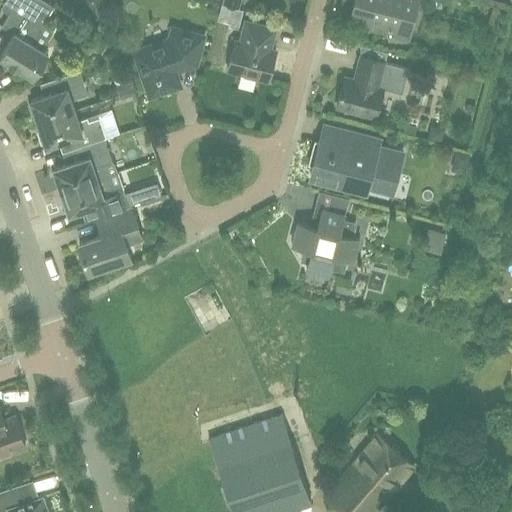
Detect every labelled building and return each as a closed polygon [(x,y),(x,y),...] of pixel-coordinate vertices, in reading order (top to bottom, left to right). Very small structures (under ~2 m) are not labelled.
[(15,33),(1,56),(34,76),(49,52),(32,42),(47,18),(18,0),(2,26),(15,33)] [(409,35),(418,0),(355,0),(352,15),(377,22),(376,26),(409,35)] [(228,70),(268,80),(276,51),(270,49),(276,29),(246,21),(241,41),(235,40),(228,70)] [(333,35),(352,40),(356,28),(336,23),(333,35)] [(183,60),(196,63),(203,37),(173,28),(170,39),(135,52),(150,96),(180,86),(174,67),(182,64),(183,60)] [(345,77),(337,107),(376,117),(383,88),(402,93),(409,68),(386,62),(386,61),(361,55),(354,79),(345,77)] [(31,99),(39,122),(75,110),(72,100),(88,94),(80,70),(54,79),(57,91),(31,99)] [(100,117),(89,121),(87,117),(79,120),(75,110),(39,122),(47,145),(76,135),(80,146),(105,138),(107,137),(100,117)] [(393,193),(403,152),(379,146),(381,139),(344,129),(338,153),(318,147),(310,178),(366,193),(368,187),(393,193)] [(115,162),(112,161),(105,138),(80,146),(78,147),(82,158),(54,168),(55,169),(53,172),(52,175),(53,178),(55,180),(59,181),(62,190),(118,172),(115,162)] [(70,213),(84,208),(88,220),(130,206),(118,172),(62,190),(65,200),(63,203),(63,206),(64,209),(66,211),(69,212),(70,213)] [(103,234),(80,242),(89,271),(131,257),(127,244),(143,239),(132,208),(98,219),(103,234)] [(318,228),(299,223),(293,244),(312,249),(307,268),(329,274),(334,255),(353,260),(359,238),(352,236),(355,224),(343,221),(345,214),(323,208),(318,228)] [(0,407),(0,455),(26,446),(16,416),(4,420),(0,407)] [(209,438),(233,511),(270,511),(311,499),(282,414),(209,438)] [(378,434),(325,497),(342,511),(375,511),(415,466),(378,434)] [(26,483),(0,492),(0,511),(48,511),(43,497),(32,500),(26,483)]
